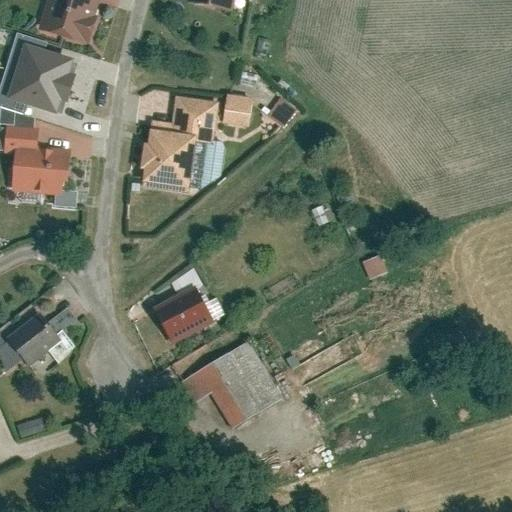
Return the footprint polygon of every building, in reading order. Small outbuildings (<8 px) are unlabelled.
[(99,0),(44,0),(36,27),(86,43),(99,0)] [(187,0),(187,2),(234,12),(236,0),(187,0)] [(76,61),(22,46),(8,95),(62,111),(76,61)] [(176,127),(149,124),(148,135),(141,135),(139,162),(145,163),(142,186),(192,190),(197,138),(214,140),(218,98),(179,94),(176,127)] [(254,99),(227,96),(224,124),(250,127),(254,99)] [(268,104),(265,108),(286,124),(297,110),(283,99),(275,109),(268,104)] [(15,109),(0,108),(0,124),(2,124),(0,151),(8,152),(6,191),(53,193),(52,206),(74,207),(75,189),(60,188),(60,177),(66,177),(67,144),(36,142),(36,125),(31,124),(31,115),(14,114),(15,109)] [(383,254),(366,259),(370,275),(387,270),(383,254)] [(198,285),(154,309),(171,342),(216,318),(198,285)] [(42,305),(0,335),(0,366),(4,372),(24,358),(27,363),(64,336),(42,305)] [(253,338),(184,378),(197,402),(215,391),(234,423),(285,394),(253,338)]
